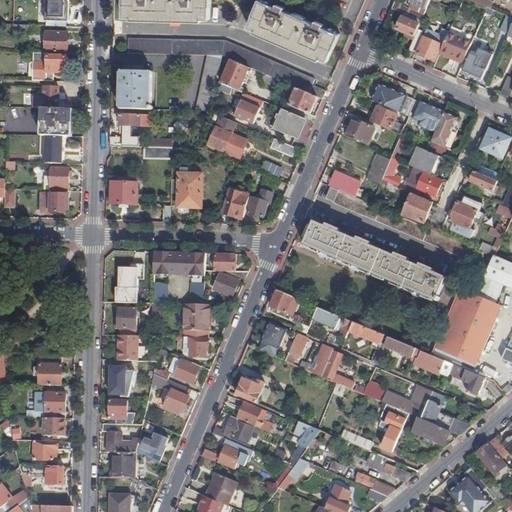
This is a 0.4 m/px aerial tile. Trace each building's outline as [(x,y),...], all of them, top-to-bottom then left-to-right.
[(70,1),(49,0),(48,0),(46,0),(46,21),(69,22),(70,1)] [(212,7),(211,0),(124,0),(124,5),(125,5),(125,17),(210,20),(211,7),(212,7)] [(431,0),(412,0),(412,2),(413,2),(410,9),(407,8),(405,14),(418,20),(422,21),(431,0)] [(339,35),(324,28),(317,25),(284,11),(278,8),(263,2),(263,1),(261,1),(254,16),(255,17),(250,27),(329,61),(333,50),(334,50),(341,35),(340,34),(339,35)] [(281,1),(278,8),(284,11),(287,4),(281,1)] [(490,20),(494,9),(492,8),(489,7),(484,17),(490,20)] [(418,20),(405,14),(398,29),(407,33),(406,37),(414,41),(419,30),(421,25),(417,23),(418,20)] [(511,28),(511,16),(508,15),(502,30),(510,34),(511,28)] [(317,25),(324,28),(327,20),(320,18),(317,25)] [(476,36),(453,26),(450,33),(473,43),(476,36)] [(414,41),(410,50),(417,54),(424,38),(422,36),(424,32),(419,30),(414,41)] [(448,39),(450,33),(444,30),(441,36),(448,39)] [(47,35),(47,53),(68,53),(69,33),(44,32),(44,35),(47,35)] [(425,37),(433,41),(435,35),(427,32),(425,37)] [(445,45),(441,54),(464,64),(473,43),(450,33),(448,39),(445,45)] [(424,38),(417,54),(436,62),(444,45),(445,45),(448,39),(441,36),(438,43),(433,41),(425,37),(424,38)] [(323,100),(327,92),(314,86),(316,81),(226,42),(129,40),(129,55),(208,56),(223,56),(232,60),(250,68),(261,73),(279,81),(298,89),(318,98),(323,100)] [(481,49),(479,54),(481,55),(480,57),(475,55),(476,52),(473,51),(464,71),(483,79),(487,70),(488,70),(494,55),(481,49)] [(49,56),(49,54),(35,54),(35,81),(55,82),(55,73),(59,73),(67,73),(67,66),(68,66),(68,57),(49,56)] [(223,56),(208,56),(196,112),(211,112),(216,87),(217,82),(223,56)] [(250,68),(232,60),(222,84),(233,89),(240,92),(250,68)] [(119,110),(150,111),(151,73),(120,72),(119,110)] [(275,92),(279,81),(261,73),(259,80),(264,82),(262,87),(275,92)] [(511,83),(508,81),(502,95),(509,98),(511,91),(511,83)] [(222,84),(217,82),(216,87),(226,91),(227,89),(232,91),(233,89),(222,84)] [(408,115),(415,100),(408,97),(409,96),(382,85),(374,101),(379,103),(386,106),(408,115)] [(51,109),(60,109),(60,88),(46,88),(46,91),(44,91),(43,97),(46,97),(46,109),(51,109)] [(311,115),(318,98),(298,89),(291,106),(311,115)] [(261,108),(263,102),(257,99),(254,106),(261,108)] [(446,113),(446,112),(422,102),(422,103),(415,100),(408,115),(411,117),(409,120),(438,132),(446,113)] [(262,109),(261,108),(254,106),(243,101),(236,117),(254,125),(262,109)] [(382,117),(379,125),(403,135),(405,129),(395,125),(399,115),(386,109),(386,106),(379,103),(374,114),(382,117)] [(64,137),(69,137),(69,129),(50,128),(51,109),(46,109),(43,109),(42,136),(47,136),(64,137)] [(70,129),(71,110),(60,109),(51,109),(50,128),(69,129),(70,129)] [(296,139),(304,119),(283,110),(274,130),(296,139)] [(440,155),(444,157),(447,151),(446,146),(458,118),(446,113),(438,132),(430,151),(440,155)] [(142,117),(122,116),(122,127),(142,127),(142,117)] [(237,123),(222,117),(210,146),(234,157),(238,146),(230,143),(237,123)] [(377,128),(356,119),(349,134),(370,143),(377,128)] [(499,151),(507,155),(511,142),(511,138),(492,130),(487,140),(501,146),(499,151)] [(392,151),(395,153),(400,143),(398,142),(401,136),(395,133),(392,139),(396,141),(392,151)] [(46,164),(62,165),(64,137),(47,136),(46,164)] [(126,138),(109,138),(109,147),(126,147),(126,138)] [(173,148),(174,141),(149,140),(149,148),(173,148)] [(293,158),(297,149),(282,143),(279,152),(293,158)] [(412,165),(432,174),(439,156),(419,148),(412,165)] [(389,156),(378,151),(368,174),(383,181),(384,180),(394,158),(389,156)] [(394,158),(384,180),(389,182),(399,160),(394,158)] [(291,169),(268,159),(265,166),(263,165),(262,168),(264,168),(287,178),(291,169)] [(15,171),(15,163),(6,163),(6,171),(15,171)] [(498,181),(501,173),(498,172),(497,173),(488,169),(485,175),(498,181)] [(49,192),(69,193),(70,170),(50,170),(49,192)] [(333,171),(328,184),(332,186),(340,190),(353,195),(356,188),(353,187),(356,180),(333,171)] [(277,189),(280,181),(268,176),(258,172),(256,180),(265,184),(277,189)] [(499,181),(498,181),(485,175),(476,172),(473,181),(497,192),(499,187),(497,186),(499,181)] [(408,185),(437,197),(444,181),(425,173),(423,179),(413,175),(408,185)] [(199,196),(203,196),(203,174),(179,174),(178,208),(180,208),(179,213),(190,214),(190,209),(199,209),(199,196)] [(138,205),(139,184),(113,183),(112,205),(138,205)] [(335,202),(340,190),(332,186),(327,198),(335,202)] [(340,190),(335,202),(335,203),(473,261),(478,248),(436,230),(376,205),(373,204),(353,195),(340,190)] [(5,198),(5,208),(15,208),(16,191),(6,191),(5,198)] [(258,200),(254,199),(250,214),(265,218),(269,204),(272,204),(274,194),(264,191),(262,197),(259,196),(258,200)] [(225,213),(244,218),(251,198),(231,192),(225,213)] [(426,223),(434,202),(414,193),(405,214),(426,223)] [(70,195),(51,194),(51,213),(69,214),(70,195)] [(459,203),(455,212),(476,220),(483,204),(468,198),(465,205),(459,203)] [(498,212),(511,218),(511,208),(502,204),(498,212)] [(476,220),(455,212),(452,220),(456,222),(454,227),(457,229),(456,230),(473,238),(476,230),(472,228),(476,220)] [(331,228),(315,221),(305,244),(437,300),(438,299),(440,300),(441,297),(439,296),(447,277),(431,270),(432,268),(425,265),(424,268),(406,260),(407,257),(401,255),(400,257),(369,244),(370,242),(363,239),(362,241),(337,231),(338,228),(332,225),(331,228)] [(498,230),(507,234),(509,229),(499,225),(498,230)] [(500,237),(505,239),(507,234),(498,230),(493,228),(491,233),(500,237)] [(496,247),(500,249),(505,239),(500,237),(496,247)] [(482,250),(497,256),(500,249),(496,247),(485,242),(482,250)] [(190,306),(205,306),(206,275),(206,271),(206,255),(156,253),(155,263),(150,263),(149,272),(137,272),(136,291),(107,290),(107,303),(162,305),(164,305),(169,305),(169,285),(161,284),(155,284),(156,276),(192,277),(190,306)] [(236,272),(237,256),(206,255),(206,271),(218,272),(236,272)] [(488,276),(506,284),(511,286),(511,262),(497,256),(488,276)] [(240,282),(222,274),(215,290),(233,298),(240,282)] [(506,284),(488,276),(480,296),(498,303),(506,284)] [(498,303),(480,296),(461,287),(433,354),(455,364),(475,372),(504,306),(498,303)] [(295,297),(279,290),(272,306),(288,313),(295,297)] [(209,339),(210,306),(205,306),(190,306),(186,306),(185,338),(186,338),(209,339)] [(137,330),(138,310),(121,310),(120,330),(137,330)] [(342,336),(347,338),(351,331),(355,322),(349,319),(347,324),(322,314),(319,322),(337,330),(339,324),(345,327),(342,336)] [(290,326),(308,334),(310,328),(293,321),(290,326)] [(263,342),(260,350),(276,357),(279,349),(280,349),(288,330),(271,322),(263,342)] [(351,331),(382,344),(386,335),(355,322),(351,331)] [(67,327),(51,326),(50,345),(66,345),(67,327)] [(301,358),(309,339),(299,334),(291,353),(301,358)] [(382,344),(375,360),(380,362),(384,353),(385,353),(388,346),(414,357),(414,356),(417,348),(386,335),(382,344)] [(138,361),(139,337),(121,336),(120,361),(138,361)] [(209,351),(209,339),(186,338),(186,355),(192,357),(206,358),(207,351),(209,351)] [(313,373),(324,377),(335,349),(325,345),(313,373)] [(442,373),(450,376),(451,375),(455,364),(433,354),(417,348),(414,356),(423,359),(422,361),(434,366),(432,371),(441,374),(442,373)] [(167,357),(169,353),(161,349),(158,359),(161,359),(162,356),(167,357)] [(339,384),(349,388),(355,391),(357,386),(354,385),(355,383),(336,375),(344,356),(336,352),(326,375),(334,379),(333,381),(339,384)] [(40,386),(62,387),(63,356),(41,355),(41,365),(41,375),(40,386)] [(414,357),(412,362),(420,366),(422,361),(423,359),(414,356),(414,357)] [(201,369),(182,361),(176,376),(195,385),(201,369)] [(422,361),(420,366),(432,371),(434,366),(422,361)] [(156,369),(158,362),(139,362),(139,372),(144,372),(156,372),(156,369)] [(455,364),(451,375),(471,383),(468,391),(479,396),(487,378),(475,372),(455,364)] [(128,368),(111,367),(111,395),(122,396),(122,380),(128,380),(128,368)] [(377,367),(365,394),(372,397),(384,370),(377,367)] [(155,375),(165,379),(167,373),(156,369),(156,372),(155,375)] [(142,390),(151,390),(153,384),(155,375),(156,372),(144,372),(142,390)] [(165,389),(166,387),(168,380),(165,379),(155,375),(153,384),(165,389)] [(238,395),(258,404),(267,384),(260,381),(259,384),(245,379),(238,395)] [(166,387),(173,390),(176,383),(168,380),(166,387)] [(187,396),(190,389),(176,383),(173,390),(165,408),(179,414),(180,410),(184,412),(190,397),(187,396)] [(339,384),(335,394),(345,398),(349,388),(339,384)] [(387,392),(383,402),(388,404),(410,414),(417,417),(423,419),(435,392),(419,385),(412,403),(387,392)] [(503,391),(507,395),(511,391),(511,387),(510,385),(503,391)] [(129,398),(150,399),(151,390),(142,390),(140,390),(139,387),(135,387),(135,390),(129,390),(129,398)] [(45,418),(66,419),(67,394),(62,394),(55,393),(56,391),(51,391),(51,393),(37,393),(36,412),(45,412),(45,418)] [(451,431),(461,435),(472,425),(441,412),(443,406),(441,405),(445,396),(435,392),(423,419),(451,431)] [(129,402),(111,401),(110,420),(128,420),(129,402)] [(263,409),(247,402),(239,419),(272,432),(274,427),(263,422),(261,421),(262,418),(259,417),(263,409)] [(393,453),(394,451),(410,414),(388,404),(384,411),(386,412),(382,421),(383,422),(387,423),(384,429),(391,431),(383,448),(393,453)] [(263,422),(268,411),(263,409),(259,417),(262,418),(261,421),(263,422)] [(239,418),(231,415),(224,432),(249,442),(252,436),(258,439),(261,431),(238,421),(239,418)] [(446,444),(451,431),(423,419),(417,417),(416,419),(419,421),(415,431),(446,444)] [(66,436),(66,419),(45,418),(45,436),(55,436),(58,436),(66,436)] [(10,437),(12,436),(8,420),(4,424),(8,430),(6,432),(10,437)] [(300,444),(309,448),(316,438),(322,431),(319,430),(300,422),(295,433),(304,437),(300,444)] [(113,452),(137,453),(139,444),(119,443),(117,443),(117,437),(117,425),(104,425),(103,433),(109,433),(108,452),(113,452)] [(14,440),(22,438),(20,428),(12,430),(14,440)] [(322,431),(316,438),(321,442),(338,449),(343,439),(342,439),(322,431)] [(342,439),(343,439),(371,451),(375,443),(345,431),(342,439)] [(146,458),(160,463),(167,449),(166,448),(169,439),(159,435),(155,443),(146,439),(143,449),(149,451),(146,458)] [(505,460),(511,468),(511,467),(511,457),(504,448),(506,447),(497,436),(490,443),(505,460)] [(316,438),(309,448),(314,452),(321,442),(316,438)] [(58,450),(59,442),(36,441),(35,460),(55,461),(55,450),(58,450)] [(501,464),(505,460),(490,443),(479,453),(490,466),(497,460),(501,464)] [(228,446),(221,462),(237,469),(239,463),(246,466),(251,456),(228,446)] [(302,457),(301,458),(310,462),(315,453),(314,452),(309,448),(302,457)] [(207,449),(204,456),(216,461),(219,454),(207,449)] [(131,479),(137,481),(137,454),(137,453),(113,452),(112,478),(131,479)] [(289,465),(294,467),(301,458),(302,457),(300,455),(299,457),(298,457),(296,459),(294,458),(289,465)] [(354,478),(358,468),(334,458),(329,468),(354,478)] [(386,469),(406,482),(415,474),(388,463),(386,469)] [(274,486),(279,488),(294,467),(289,465),(274,486)] [(64,485),(65,467),(21,466),(21,467),(23,475),(48,476),(48,485),(51,485),(56,485),(64,485)] [(464,482),(486,508),(492,502),(484,492),(488,489),(492,495),(494,493),(473,469),(466,474),(469,478),(464,482)] [(207,496),(224,504),(226,505),(236,481),(215,472),(211,481),(213,482),(207,496)] [(371,488),(389,496),(397,489),(377,481),(377,480),(360,473),(357,480),(372,486),(371,488)] [(204,495),(205,496),(207,496),(213,482),(211,481),(204,495)] [(472,511),(480,511),(486,508),(464,482),(463,483),(458,487),(452,492),(461,504),(464,501),(472,511)] [(0,511),(11,511),(29,498),(27,490),(13,498),(3,485),(0,487),(0,511)] [(335,511),(349,511),(352,507),(348,505),(353,493),(338,486),(327,508),(335,511)] [(368,496),(382,502),(389,496),(371,488),(368,496)] [(130,511),(131,496),(112,496),(111,511),(130,511)] [(202,506),(199,511),(221,511),(224,504),(207,496),(205,496),(201,505),(202,506)] [(33,511),(31,506),(29,498),(11,511),(33,511)]
